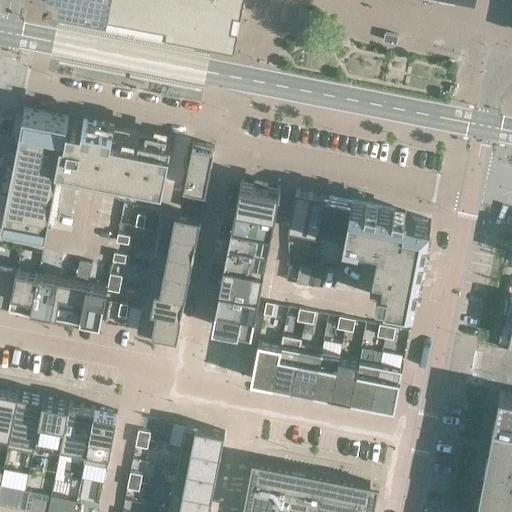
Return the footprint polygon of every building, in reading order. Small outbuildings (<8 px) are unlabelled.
[(44,0),(44,2),(104,14),(107,15),(108,13),(109,8),(110,0),(44,0)] [(110,0),(109,8),(184,23),(183,29),(235,39),(242,0),(110,0)] [(52,72),(90,75),(92,48),(54,46),(52,72)] [(68,116),(23,107),(2,219),(46,228),(47,226),(51,227),(54,211),(60,213),(62,203),(56,202),(63,167),(128,179),(127,180),(137,182),(138,176),(163,181),(172,136),(83,119),(82,122),(67,119),(68,116)] [(216,140),(194,135),(184,185),(205,189),(211,161),(216,140)] [(280,186),(241,178),(232,223),(271,230),(280,186)] [(324,194),(296,189),(288,228),(317,234),(324,194)] [(343,239),(350,200),(350,199),(324,194),(317,234),(343,239)] [(378,241),(370,279),(375,280),(378,281),(376,294),(385,296),(384,299),(414,305),(430,219),(427,219),(427,218),(412,215),(412,216),(406,214),(407,211),(394,208),(350,200),(343,239),(359,242),(360,237),(369,239),(378,241)] [(157,228),(196,236),(200,216),(160,208),(157,228)] [(136,212),(134,224),(142,226),(144,214),(136,212)] [(228,242),(267,249),(271,230),(232,223),(228,242)] [(153,247),(193,255),(196,236),(157,228),(153,247)] [(118,232),(116,240),(128,242),(129,235),(118,232)] [(267,249),(228,242),(224,262),(263,269),(267,249)] [(149,266),(189,274),(193,255),(153,247),(149,266)] [(114,251),(112,259),(124,261),(126,253),(114,251)] [(78,260),(76,271),(87,274),(90,262),(78,260)] [(224,262),(220,285),(259,293),(263,269),(224,262)] [(17,267),(0,263),(0,301),(9,304),(17,267)] [(310,267),(307,284),(318,286),(322,265),(311,263),(310,267)] [(310,267),(300,265),(296,281),(307,284),(310,267)] [(145,287),(185,295),(189,274),(149,266),(145,287)] [(17,267),(9,304),(31,308),(38,271),(17,267)] [(38,271),(31,308),(51,312),(58,275),(38,271)] [(120,282),(121,275),(110,272),(108,280),(120,282)] [(87,281),(58,275),(51,312),(80,317),(87,281)] [(107,284),(107,288),(118,290),(120,282),(108,280),(107,284)] [(100,321),(107,288),(107,284),(87,281),(80,317),(100,321)] [(259,293),(220,285),(216,304),(255,312),(259,293)] [(141,306),(181,314),(185,295),(145,287),(140,286),(137,305),(141,306)] [(266,300),(263,312),(271,314),(273,302),(266,300)] [(125,315),(128,304),(120,302),(117,314),(125,315)] [(212,324),(251,332),(255,312),(216,304),(212,324)] [(141,306),(137,329),(177,336),(181,314),(141,306)] [(299,307),(297,319),(305,320),(307,308),(299,307)] [(307,308),(305,320),(312,322),(315,310),(307,308)] [(339,315),(337,326),(345,328),(347,316),(339,315)] [(347,316),(345,328),(352,329),(355,318),(347,316)] [(379,322),(377,334),(385,336),(387,324),(379,322)] [(387,324),(385,336),(393,337),(395,325),(387,324)] [(273,382),(292,386),(299,346),(301,347),(302,337),(301,337),(281,333),(279,342),(281,343),(273,382)] [(250,378),(273,382),(281,343),(279,342),(258,338),(250,378)] [(292,386),(313,390),(321,351),(301,347),(299,346),(292,386)] [(313,390),(332,394),(339,354),(321,351),(313,390)] [(332,394),(351,398),(358,358),(339,354),(332,394)] [(351,398),(372,402),(380,362),(358,358),(351,398)] [(394,406),(402,366),(380,362),(372,402),(394,406)] [(0,432),(9,434),(18,391),(0,387),(0,432)] [(18,391),(9,434),(35,439),(43,396),(18,391)] [(511,393),(499,391),(493,423),(511,426),(511,393)] [(43,396),(35,439),(61,444),(69,401),(43,396)] [(69,401),(61,444),(85,449),(85,448),(86,448),(94,406),(69,401)] [(86,448),(84,461),(106,465),(117,410),(94,406),(86,448)] [(224,430),(185,423),(180,445),(220,453),(224,430)] [(511,511),(511,426),(493,423),(475,511),(511,511)] [(138,429),(136,436),(148,439),(150,431),(138,429)] [(136,436),(135,444),(147,447),(148,439),(136,436)] [(220,453),(180,445),(176,466),(216,474),(220,453)] [(241,511),(282,511),(283,510),(294,511),(373,511),(379,483),(369,481),(252,458),(241,511)] [(212,495),(216,474),(176,466),(172,487),(212,495)] [(1,484),(25,489),(28,473),(4,468),(1,484)] [(130,471),(128,479),(140,481),(141,473),(130,471)] [(128,479),(127,487),(138,489),(140,481),(128,479)] [(198,511),(208,511),(212,495),(172,487),(168,506),(198,511)] [(37,491),(25,489),(22,506),(34,508),(37,491)] [(58,511),(62,496),(52,494),(48,511),(58,511)]
